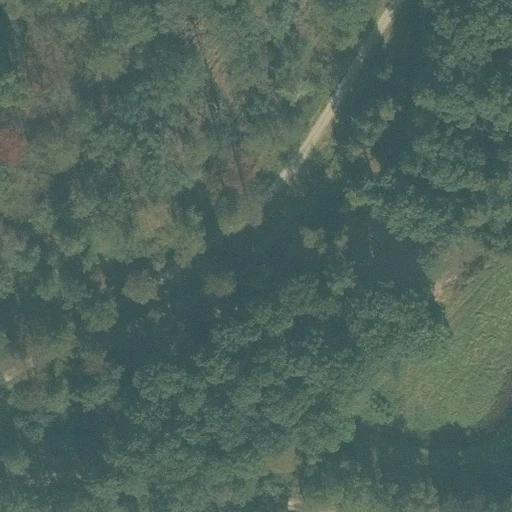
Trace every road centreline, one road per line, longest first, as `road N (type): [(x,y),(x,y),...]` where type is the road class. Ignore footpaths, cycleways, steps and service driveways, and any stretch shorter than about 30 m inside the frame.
road 1 (track): [(0,381),(112,316),(239,226),(309,144),(401,0)]
road 2 (track): [(317,511),(255,499),(0,482)]
